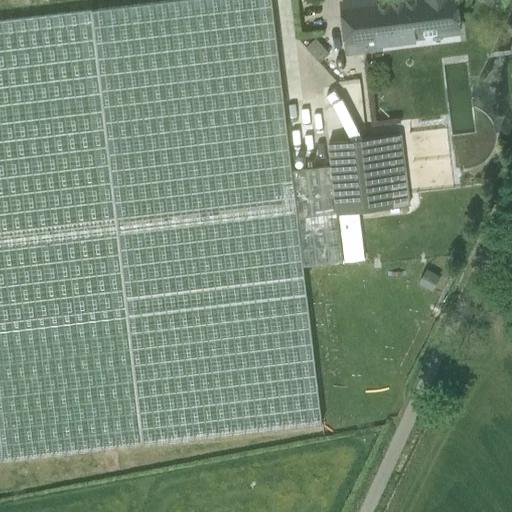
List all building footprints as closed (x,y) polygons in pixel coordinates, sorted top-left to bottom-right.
[(208,0),(0,22),(0,458),(318,424),(301,262),(339,257),(335,218),(330,173),(291,177),(271,0),(208,0)] [(395,40),(389,0),(366,0),(332,5),(338,48),(395,40)] [(389,0),(395,40),(452,33),(447,0),(389,0)] [(327,146),(330,173),(335,218),(406,210),(398,139),(327,146)] [(415,267),(405,282),(419,292),(429,277),(415,267)]
